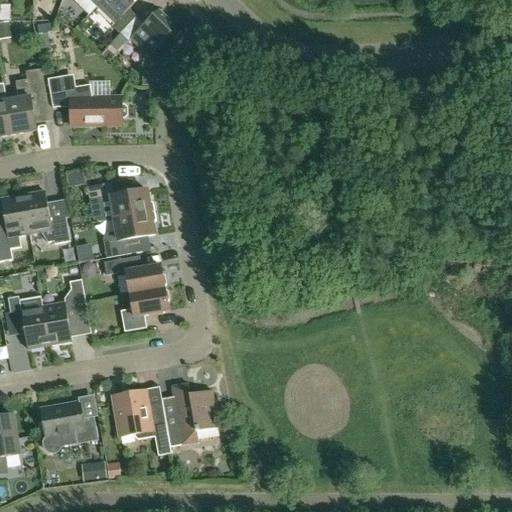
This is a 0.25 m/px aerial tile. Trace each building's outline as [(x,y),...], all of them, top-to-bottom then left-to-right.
[(135,19),(127,11),(138,0),(104,0),(97,8),(114,24),(114,25),(112,28),(119,35),(135,19)] [(128,44),(131,41),(132,41),(149,58),(177,29),(159,12),(144,27),(135,19),(119,35),(128,44)] [(116,56),(109,49),(102,56),(110,63),(116,56)] [(19,101),(7,103),(13,136),(37,132),(32,106),(48,103),(42,70),(26,73),(27,81),(16,83),(19,101)] [(154,72),(142,72),(142,86),(154,86),(154,72)] [(63,78),(48,81),(53,110),(66,107),(71,107),(71,128),(122,127),(122,119),(124,119),(127,116),(127,109),(124,107),(122,107),(122,99),(92,99),(92,97),(90,86),(76,89),(75,84),(64,85),(63,78)] [(0,138),(13,136),(7,103),(0,104),(0,138)] [(99,223),(114,221),(155,213),(154,205),(149,202),(147,192),(114,197),(112,184),(87,189),(93,221),(99,223)] [(23,197),(30,235),(41,234),(48,244),(54,243),(54,246),(70,243),(66,220),(51,222),(45,193),(23,197)] [(30,235),(23,197),(1,201),(7,234),(0,234),(0,263),(13,262),(11,251),(22,249),(20,237),(30,235)] [(155,213),(114,221),(116,234),(107,235),(103,240),(107,260),(131,255),(129,241),(155,236),(153,226),(157,222),(155,213)] [(126,273),(130,296),(165,290),(165,289),(167,286),(166,278),(162,275),(161,267),(136,271),(134,259),(104,264),(106,277),(126,273)] [(87,309),(82,281),(70,284),(75,311),(87,309)] [(165,290),(130,296),(132,308),(130,311),(121,313),(125,334),(147,330),(145,317),(169,313),(167,304),(170,301),(168,293),(165,291),(165,290)] [(28,351),(50,347),(43,309),(41,299),(20,303),(19,298),(8,300),(10,315),(21,313),(28,351)] [(65,305),(43,309),(50,347),(72,343),(65,305)] [(172,388),(179,430),(167,432),(168,436),(170,449),(199,444),(197,433),(219,430),(213,392),(190,396),(189,386),(172,388)] [(167,432),(163,410),(152,412),(149,409),(146,393),(114,399),(120,438),(134,436),(135,439),(138,442),(156,439),(159,457),(171,455),(170,449),(168,436),(167,432)] [(42,411),(46,439),(44,443),(44,448),(47,451),(51,453),(55,453),(58,451),(61,449),(98,442),(94,418),(82,420),(79,405),(42,411)] [(0,418),(0,475),(7,474),(4,458),(19,456),(12,416),(0,418)]
